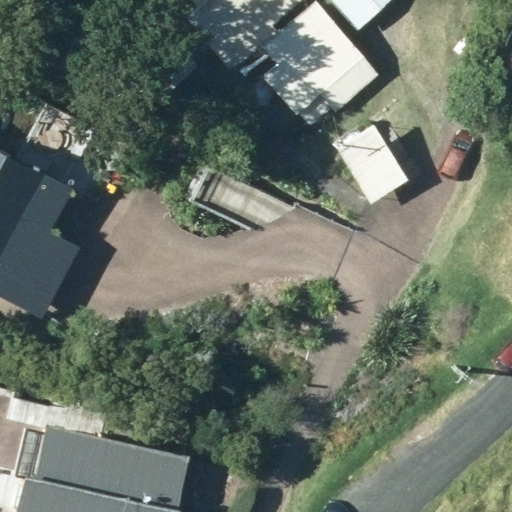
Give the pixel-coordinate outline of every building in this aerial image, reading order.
[(191,0),(199,8),(182,23),(221,68),(254,41),(324,122),(379,76),(317,2),(277,37),(270,28),(301,0),(191,0)] [(327,0),(359,32),(391,0),(327,0)] [(406,184),(371,129),(335,150),(370,206),(406,184)] [(72,195),(0,157),(0,301),(41,323),(79,250),(51,236),(72,195)] [(175,511),(191,445),(44,412),(32,459),(18,456),(5,511),(175,511)]
